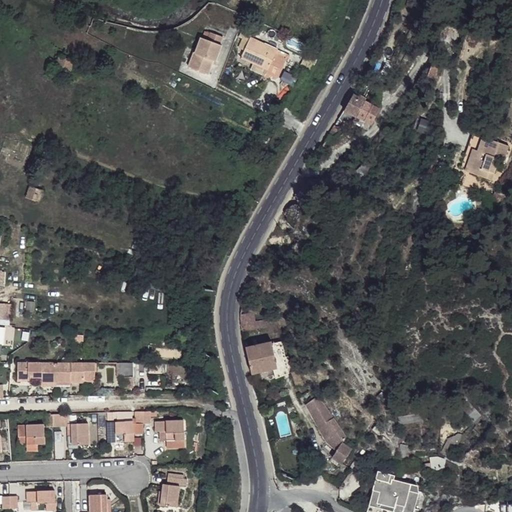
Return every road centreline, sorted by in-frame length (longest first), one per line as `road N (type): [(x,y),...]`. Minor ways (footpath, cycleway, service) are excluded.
road 1 (primary): [(378,0),(359,53),(232,280),(226,309),(257,498)]
road 2 (unknown): [(0,415),(245,412)]
road 3 (residential): [(0,475),(106,470),(133,477)]
